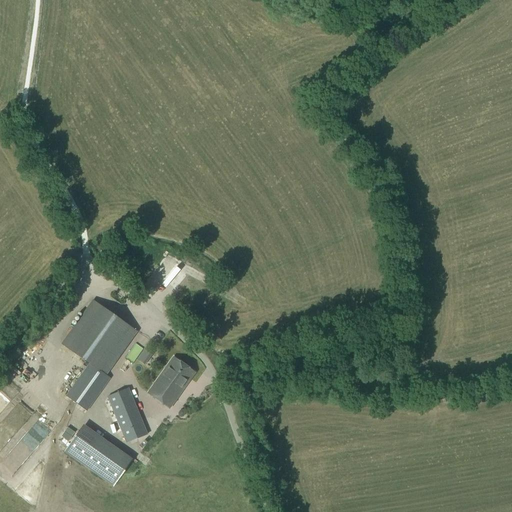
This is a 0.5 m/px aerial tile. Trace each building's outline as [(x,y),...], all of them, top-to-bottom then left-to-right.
[(171,269),(162,276),(168,285),(178,278),(171,269)] [(117,308),(124,298),(100,280),(93,289),(117,308)] [(136,332),(93,301),(61,345),(105,375),(136,332)] [(194,373),(173,358),(148,394),(169,409),(194,373)] [(89,365),(66,397),(86,412),(110,379),(105,375),(89,365)] [(107,397),(108,401),(121,432),(142,424),(128,388),(107,397)] [(4,414),(0,420),(0,428),(8,433),(16,421),(4,414)] [(80,429),(64,452),(113,487),(129,464),(80,429)]
